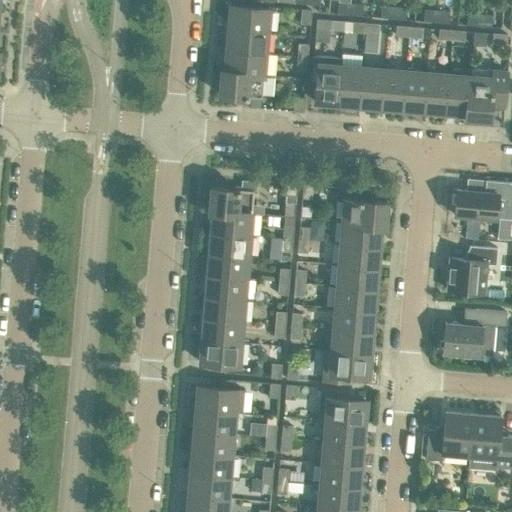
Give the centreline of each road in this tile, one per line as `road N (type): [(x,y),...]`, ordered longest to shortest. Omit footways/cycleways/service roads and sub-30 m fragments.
road 1 (residential): [(2,511),(33,118)]
road 2 (residential): [(139,511),(173,127)]
road 3 (residential): [(429,151),(173,127)]
road 4 (residential): [(410,378),(429,151)]
road 5 (residential): [(33,118),(173,127)]
road 6 (residential): [(399,511),(410,378)]
road 7 (residential): [(173,127),(176,0)]
road 8 (residential): [(57,0),(42,21),(33,118)]
road 9 (unknown): [(121,0),(106,122)]
